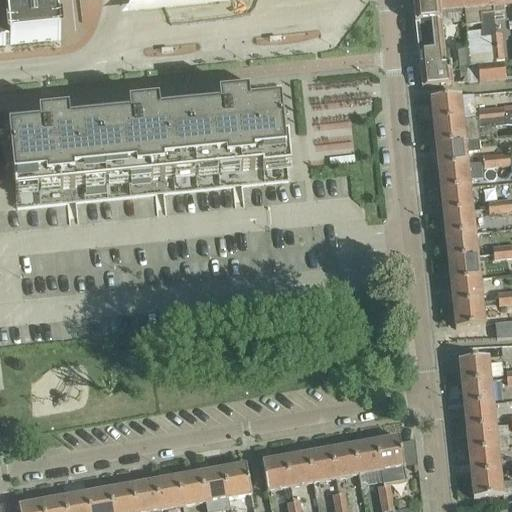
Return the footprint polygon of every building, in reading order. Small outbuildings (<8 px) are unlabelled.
[(0,0),(0,46),(60,41),(55,0),(0,0)] [(140,0),(124,25),(312,8),(321,8),(326,0),(140,0)] [(438,0),(411,0),(421,89),(453,86),(451,66),(446,67),(441,14),(440,14),(438,0)] [(462,0),(438,0),(440,14),(441,14),(464,12),(462,0)] [(492,9),(491,0),(462,0),(464,12),(465,28),(480,26),(481,32),(482,38),(489,37),(495,36),(493,15),(493,8),(492,9)] [(511,0),(491,0),(492,9),(493,8),(493,15),(504,14),(503,7),(511,6),(511,0)] [(480,32),(466,34),(468,51),(471,84),(479,83),(478,68),(493,67),(492,63),(492,61),(491,50),(490,42),(489,37),(482,38),(481,32),(480,32)] [(489,37),(490,42),(491,50),(502,49),(501,36),(495,36),(489,37)] [(492,61),(492,63),(504,62),(502,49),(491,50),(492,61)] [(468,51),(456,52),(460,85),(471,84),(468,51)] [(506,81),(504,66),(493,67),(478,68),(479,83),(506,81)] [(433,124),(463,121),(460,97),(431,100),(433,124)] [(219,108),(189,111),(196,178),(287,169),(280,102),(249,105),(248,99),(219,102),(219,108)] [(129,117),(99,120),(106,187),(196,178),(189,111),(159,114),(158,108),(129,111),(129,117)] [(492,112),(493,123),(505,122),(504,111),(492,112)] [(493,123),(492,112),(479,114),(480,125),(493,123)] [(8,129),(15,196),(106,187),(99,120),(69,123),(68,117),(39,120),(39,126),(8,129)] [(477,120),(463,121),(433,124),(436,147),(466,144),(480,143),(477,120)] [(468,167),(466,144),(436,147),(438,170),(468,167)] [(508,157),(497,158),(498,169),(509,168),(508,157)] [(498,169),(497,158),(484,159),(485,170),(498,169)] [(481,165),(468,167),(438,170),(440,193),(471,190),(470,182),(483,181),(481,165)] [(473,212),(471,190),(440,193),(443,215),(473,212)] [(511,203),(502,205),(503,215),(511,214),(511,203)] [(503,215),(502,205),(490,206),(491,216),(503,215)] [(473,212),(443,215),(445,239),(476,236),(473,212)] [(476,236),(445,239),(448,261),(478,258),(476,236)] [(508,260),(507,248),(493,249),(495,261),(508,260)] [(480,281),(478,258),(448,261),(450,284),(480,281)] [(480,281),(450,284),(452,307),(483,304),(480,281)] [(511,306),(511,304),(511,296),(498,297),(499,308),(511,306)] [(495,303),(483,304),(452,307),(455,331),(486,327),(485,318),(497,317),(495,303)] [(511,324),(495,326),(496,341),(511,340),(511,324)] [(503,370),(491,371),(489,359),(459,362),(461,387),(492,383),(504,382),(503,370)] [(492,383),(461,387),(464,409),(494,406),(492,383)] [(494,406),(464,409),(466,432),(497,428),(494,406)] [(499,451),(497,428),(466,432),(468,455),(499,451)] [(381,502),(391,500),(389,486),(407,482),(399,440),(376,444),(381,473),(384,489),(378,490),(381,502)] [(381,473),(376,444),(353,448),(358,477),(381,473)] [(358,477),(353,448),(330,452),(335,481),(358,477)] [(502,475),(499,451),(468,455),(471,479),(502,475)] [(335,481),(330,452),(307,456),(313,486),(335,481)] [(307,456),(284,460),(290,490),(313,486),(307,456)] [(290,490),(284,460),(262,464),(267,494),(290,490)] [(223,471),(230,511),(233,511),(253,509),(251,497),(246,467),(223,471)] [(230,511),(223,471),(200,476),(205,505),(206,511),(230,511)] [(511,485),(503,487),(502,475),(471,479),(473,501),(511,496),(511,485)] [(205,505),(200,476),(177,480),(183,509),(205,505)] [(166,511),(183,509),(177,480),(155,484),(159,511),(166,511)] [(159,511),(155,484),(131,488),(136,511),(159,511)] [(136,511),(131,488),(110,492),(113,511),(136,511)] [(113,511),(110,492),(87,496),(89,511),(113,511)] [(337,508),(348,506),(346,494),(335,495),(337,508)] [(89,511),(87,496),(64,500),(66,511),(89,511)] [(66,511),(64,500),(41,504),(42,511),(66,511)] [(393,511),(391,500),(381,502),(382,511),(393,511)] [(290,511),(301,511),(300,502),(289,504),(290,511)]
